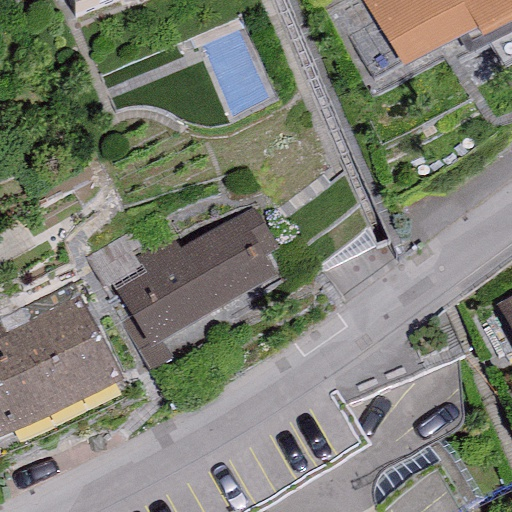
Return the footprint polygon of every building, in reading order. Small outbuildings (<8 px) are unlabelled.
[(65,0),(74,20),(120,0),(65,0)] [(511,0),(361,0),(402,63),(457,37),(467,53),(488,45),(499,68),(511,61),(511,0)] [(145,275),(124,293),(131,309),(117,315),(141,354),(212,311),(226,295),(269,271),(254,246),(266,237),(250,212),(170,265),(161,248),(138,259),(145,275)] [(511,294),(494,303),(511,336),(511,294)] [(74,306),(0,343),(0,433),(111,379),(74,306)] [(461,511),(441,478),(380,511),(461,511)]
